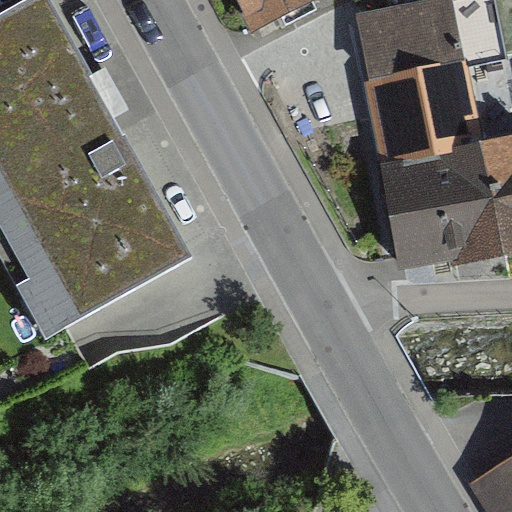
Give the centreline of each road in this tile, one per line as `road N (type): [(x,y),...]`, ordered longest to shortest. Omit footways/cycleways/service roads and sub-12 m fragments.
road 1 (tertiary): [(157,0),(331,315)]
road 2 (tertiary): [(331,315),(446,511)]
road 3 (residential): [(511,300),(331,315)]
